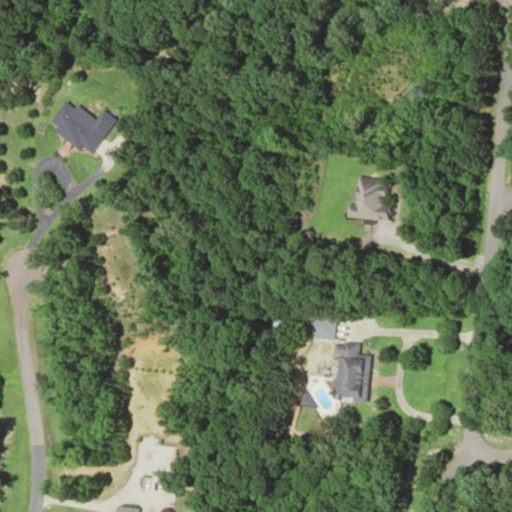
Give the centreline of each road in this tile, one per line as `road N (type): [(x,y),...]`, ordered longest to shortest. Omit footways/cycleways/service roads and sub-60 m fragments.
road 1 (residential): [(29,511),(32,444),(13,307),(24,248),(66,193),(52,163),(38,166),(32,198),(39,228)]
road 2 (residential): [(488,205),(511,201),(497,123),(462,454)]
